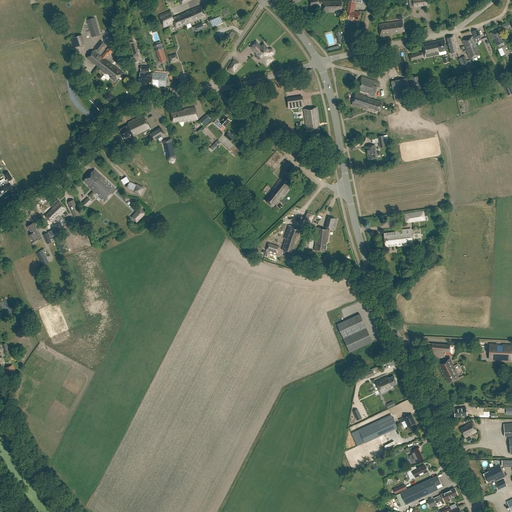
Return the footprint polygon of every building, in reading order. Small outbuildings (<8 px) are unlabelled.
[(342,2),(323,1),(323,2),(319,2),(319,4),(323,4),(323,12),(334,13),(334,11),(342,11),(342,2)] [(360,12),(353,11),(355,3),(348,2),(346,18),(346,19),(355,20),(359,21),(360,12)] [(186,13),(179,15),(183,25),(192,21),(193,22),(205,17),(201,6),(186,11),(186,13)] [(170,10),(159,15),(164,27),(174,23),(176,27),(183,25),(179,15),(174,17),(170,10)] [(213,27),(223,23),(220,14),(209,19),(213,27)] [(100,35),(95,18),(87,20),(92,37),(100,35)] [(402,21),(378,25),(380,36),(392,34),(391,33),(403,31),(402,21)] [(198,31),(205,28),(202,23),(195,26),(193,27),(195,31),(197,30),(198,31)] [(501,46),(500,44),(503,42),(501,36),(501,35),(499,29),(489,34),(492,39),(493,39),(495,46),(496,45),(497,47),(498,48),(500,47),(501,46)] [(477,30),(471,32),(474,38),(473,38),(475,42),(481,40),(479,36),(477,30)] [(85,45),(82,35),(71,38),(74,48),(85,45)] [(457,52),(453,36),(447,38),(451,54),(457,52)] [(472,37),(461,41),(463,45),(464,45),(466,50),(475,47),(474,46),(476,45),(475,42),(473,38),(472,37)] [(437,52),(447,50),(444,40),(436,41),(436,42),(434,43),(434,42),(423,45),(426,57),(438,55),(437,52)] [(93,50),(87,57),(98,66),(104,59),(105,59),(107,55),(104,53),(102,56),(97,53),(98,51),(99,52),(105,44),(101,41),(95,48),(96,49),(94,51),(93,50)] [(138,56),(134,41),(126,43),(130,58),(138,56)] [(260,59),(261,59),(263,62),(264,62),(267,65),(273,60),(270,57),(272,54),(273,54),(273,53),(273,52),(273,51),(272,50),(271,50),(270,50),(269,50),(264,45),(261,47),(256,42),(250,47),(258,55),(257,55),(257,56),(257,57),(257,58),(257,59),(258,59),(259,59),(260,59)] [(466,50),(469,59),(479,55),(477,50),(478,50),(476,45),(474,46),(475,47),(466,50)] [(114,49),(110,46),(104,53),(107,55),(109,53),(110,54),(114,49)] [(412,61),(423,58),(424,57),(422,51),(409,55),(410,61),(412,61)] [(98,66),(102,69),(101,70),(106,74),(115,81),(122,72),(111,63),(110,63),(105,59),(104,59),(98,66)] [(229,68),(234,71),(239,64),(234,61),(229,68)] [(143,70),(142,73),(140,73),(140,83),(153,84),(154,84),(154,73),(154,72),(152,72),(152,74),(146,73),(147,70),(149,71),(150,66),(141,66),(141,70),(143,70)] [(166,87),(167,73),(154,72),(154,73),(154,84),(153,84),(153,86),(166,87)] [(376,82),(362,77),(360,81),(359,81),(356,90),(374,95),(375,92),(377,92),(378,87),(375,86),(376,82)] [(390,80),(394,100),(409,97),(405,77),(390,80)] [(507,93),(511,91),(507,80),(502,82),(507,93)] [(366,96),(356,93),(352,105),(367,109),(368,107),(379,111),(382,102),(369,98),(369,97),(366,96)] [(290,99),(287,99),(288,108),(304,106),(302,97),(299,97),(300,103),(291,105),(290,99)] [(198,119),(195,107),(184,109),(184,110),(171,113),(173,122),(186,119),(187,121),(198,119)] [(316,108),(303,110),(306,124),(307,124),(308,131),(320,129),(316,108)] [(131,139),(151,129),(144,115),(128,122),(129,125),(119,130),(123,140),(130,137),(131,139)] [(224,126),(225,127),(230,120),(225,116),(220,122),(219,121),(219,120),(217,119),(213,123),(221,129),(224,126)] [(164,135),(160,128),(150,134),(154,141),(164,135)] [(225,136),(231,141),(234,137),(229,133),(225,136)] [(378,138),(379,142),(380,148),(386,147),(384,135),(378,137),(378,138)] [(213,145),(209,148),(212,151),(220,144),(217,141),(213,145)] [(368,160),(371,159),(372,160),(374,160),(374,159),(377,158),(376,154),(376,153),(375,145),(366,147),(367,155),(368,155),(368,160)] [(273,170),(276,173),(281,166),(278,164),(273,170)] [(116,190),(94,169),(84,181),(90,187),(90,188),(105,202),(116,190)] [(11,187),(9,182),(8,181),(12,179),(8,172),(4,174),(7,179),(0,183),(0,184),(0,185),(0,196),(7,192),(6,191),(11,187)] [(281,195),(282,196),(292,183),(283,176),(272,189),(273,190),(265,200),(273,206),(281,195)] [(130,181),(126,188),(140,194),(143,188),(130,181)] [(86,207),(92,202),(88,197),(82,203),(86,207)] [(60,215),(66,209),(58,200),(51,207),(53,209),(59,216),(60,215)] [(70,207),(73,214),(79,211),(76,204),(70,207)] [(54,219),(55,220),(60,215),(59,216),(53,209),(45,216),(51,221),(54,219)] [(140,209),(136,213),(140,217),(144,213),(140,209)] [(286,239),(282,250),(292,253),(295,243),(296,244),(297,240),(298,240),(301,230),(308,233),(315,216),(307,213),(300,229),(289,225),(285,238),(286,239)] [(406,222),(417,220),(416,213),(405,215),(406,222)] [(38,231),(33,223),(27,227),(32,234),(30,235),(33,241),(41,236),(37,231),(38,231)] [(316,239),(314,250),(325,251),(327,242),(329,229),(317,227),(315,238),(316,239)] [(413,245),(411,229),(396,231),(396,232),(384,234),(386,246),(398,245),(398,246),(413,245)] [(60,235),(56,237),(61,250),(65,249),(60,235)] [(266,251),(277,255),(279,249),(268,245),(266,251)] [(47,259),(42,250),(36,253),(41,262),(47,259)] [(373,343),(366,327),(359,313),(336,324),(350,353),(373,343)] [(489,358),(511,360),(511,357),(511,344),(502,344),(502,345),(497,345),(497,344),(489,344),(489,349),(489,358)] [(445,345),(445,352),(444,355),(454,355),(455,345),(445,345)] [(459,378),(449,358),(437,364),(444,377),(445,377),(448,383),(459,378)] [(12,366),(6,369),(9,378),(15,376),(14,371),(12,366)] [(387,377),(376,382),(381,393),(392,388),(391,386),(397,383),(394,376),(387,379),(387,377)] [(454,410),(454,412),(455,417),(466,415),(465,407),(457,408),(457,409),(454,410)] [(365,443),(383,434),(397,428),(393,418),(392,418),(390,415),(359,430),(351,433),(357,446),(365,443)] [(416,423),(412,415),(410,416),(409,415),(399,420),(400,423),(405,421),(408,427),(416,423)] [(474,425),(473,422),(466,424),(467,425),(464,426),(465,427),(460,429),(464,436),(466,435),(467,436),(477,432),(476,428),(475,428),(474,426),(474,425)] [(511,423),(503,424),(504,437),(511,436),(511,423)] [(412,464),(416,462),(423,459),(418,448),(414,449),(413,446),(406,450),(407,453),(411,451),(413,455),(409,456),(412,464)] [(505,477),(499,464),(489,468),(488,472),(483,474),(487,482),(493,479),(494,481),(495,480),(496,481),(505,477)] [(407,469),(410,475),(413,474),(415,477),(428,471),(427,471),(428,470),(427,468),(426,468),(425,465),(417,469),(415,466),(407,469)] [(438,489),(436,486),(441,483),(437,476),(400,493),(406,504),(438,489)] [(507,486),(504,480),(495,484),(498,490),(507,486)] [(396,494),(407,489),(405,484),(394,489),(396,494)] [(454,488),(444,492),(441,494),(441,495),(433,498),(427,501),(430,506),(436,503),(438,507),(442,505),(442,504),(445,502),(450,500),(450,499),(454,498),(453,497),(457,495),(454,488)] [(396,495),(401,506),(405,504),(400,493),(396,495)]
